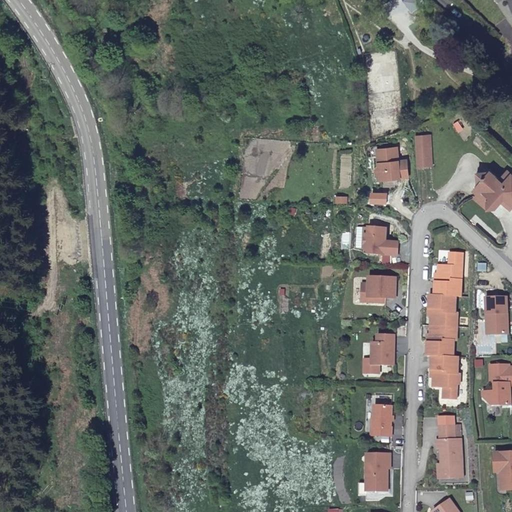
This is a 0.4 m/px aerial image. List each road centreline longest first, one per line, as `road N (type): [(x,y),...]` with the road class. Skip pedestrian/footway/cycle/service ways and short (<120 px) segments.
road 1 (primary): [(20,0),(57,55),(91,141),(126,511)]
road 2 (residential): [(408,511),(414,225),(423,210),(438,209),(511,274)]
